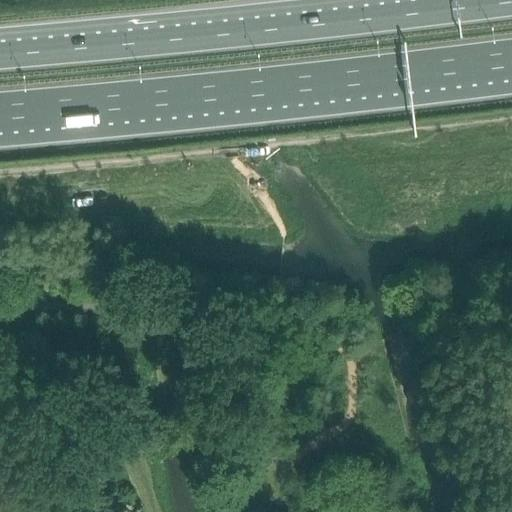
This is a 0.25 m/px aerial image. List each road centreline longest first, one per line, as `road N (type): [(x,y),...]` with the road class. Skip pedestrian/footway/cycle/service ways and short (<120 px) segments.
road 1 (trunk): [(0,113),(511,59)]
road 2 (trunk): [(511,2),(0,55)]
